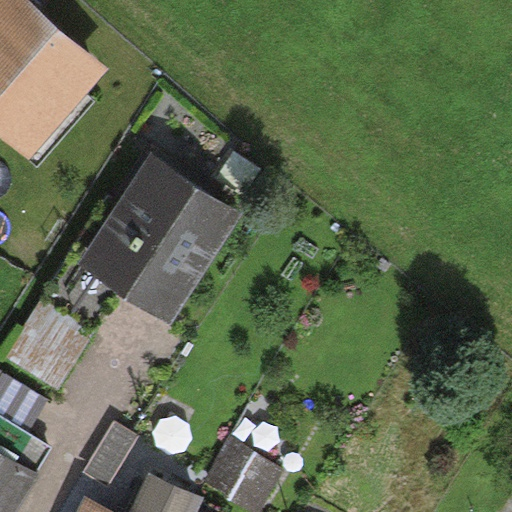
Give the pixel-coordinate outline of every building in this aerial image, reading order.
[(0,0),(0,109),(27,133),(90,60),(21,0),(0,0)] [(107,194),(42,295),(93,328),(132,267),(169,292),(165,298),(167,300),(227,207),(155,160),(125,206),(107,194)] [(0,511),(6,511),(47,445),(0,416),(0,511)] [(226,442),(208,477),(255,509),(279,466),(252,448),(247,456),(226,442)] [(187,511),(195,499),(152,477),(134,511),(117,511),(116,511),(187,511)] [(217,511),(219,510),(195,499),(187,511),(217,511)]
